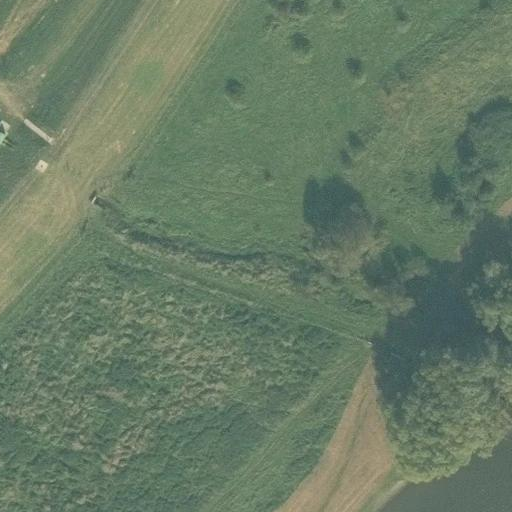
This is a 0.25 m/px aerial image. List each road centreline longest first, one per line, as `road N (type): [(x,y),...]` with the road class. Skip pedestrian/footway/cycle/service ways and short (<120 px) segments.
road 1 (track): [(154,0),(46,159),(0,211)]
road 2 (track): [(19,105),(96,0)]
